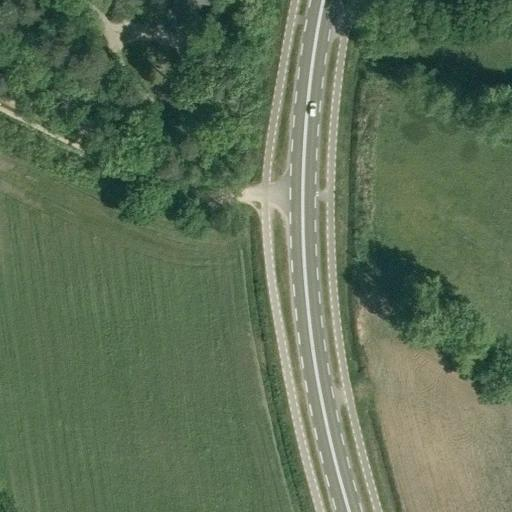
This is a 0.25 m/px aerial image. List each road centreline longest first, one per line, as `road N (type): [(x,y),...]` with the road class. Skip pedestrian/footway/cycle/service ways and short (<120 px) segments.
road 1 (secondary): [(320,0),(305,101),(307,280),(318,377),(351,511)]
road 2 (track): [(265,195),(193,176),(0,88)]
road 3 (track): [(193,176),(194,155),(155,65),(159,43)]
